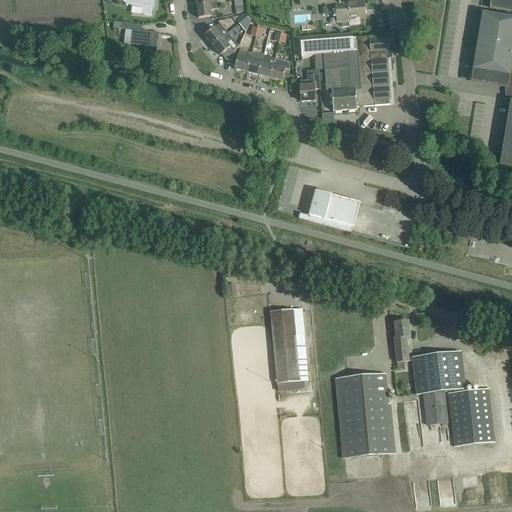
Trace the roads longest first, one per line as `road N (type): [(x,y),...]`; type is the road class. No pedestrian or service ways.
road 1 (unclassified): [(511,330),(0,193)]
road 2 (residential): [(313,161),(282,101),(189,73),(177,0)]
road 3 (residential): [(424,197),(395,0)]
